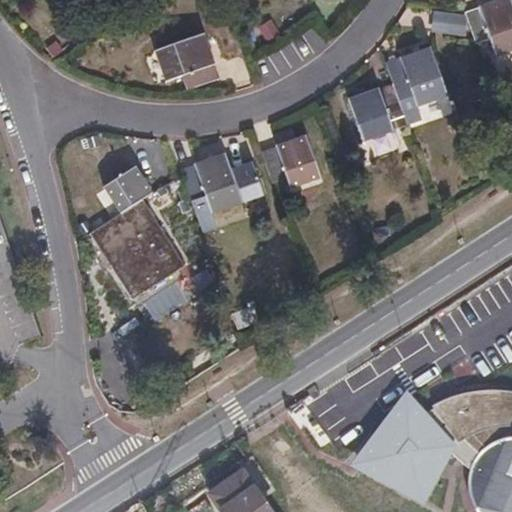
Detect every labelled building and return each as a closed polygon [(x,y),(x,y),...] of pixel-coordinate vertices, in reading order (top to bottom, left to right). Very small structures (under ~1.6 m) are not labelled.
[(511,3),(509,5),(507,0),(496,0),(464,12),(480,59),(511,45),(511,3)] [(218,76),(203,34),(158,50),(169,80),(182,75),(188,89),(218,76)] [(391,84),(396,95),(409,90),(414,103),(444,93),(428,47),(384,62),(391,84)] [(402,116),(396,95),(391,84),(347,100),(360,137),(388,128),(387,122),(402,116)] [(318,174),(303,135),(262,151),(273,182),(285,177),(289,185),(318,174)] [(238,199),(222,153),(178,170),(190,202),(204,196),(209,210),(238,199)] [(110,219),(101,224),(89,232),(131,299),(182,266),(140,199),(151,192),(135,167),(125,173),(117,179),(107,185),(123,211),(110,219)] [(117,179),(125,173),(122,168),(117,172),(117,179)] [(100,217),(101,224),(110,219),(106,213),(100,217)] [(511,511),(511,393),(509,392),(473,394),(453,398),(436,406),(459,440),(465,436),(481,450),(471,464),(468,483),(471,499),(477,511),(511,511)] [(271,511),(243,470),(210,491),(224,511),(271,511)]
